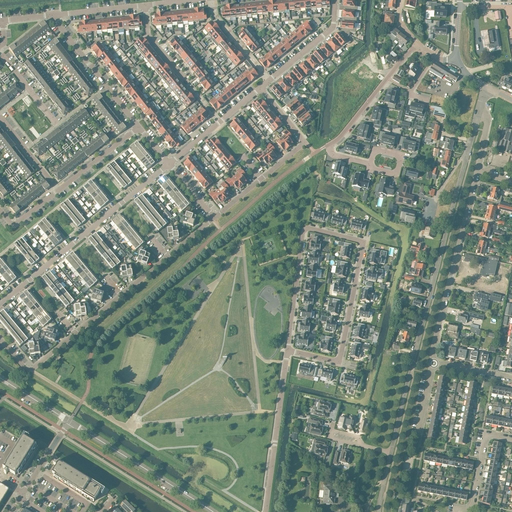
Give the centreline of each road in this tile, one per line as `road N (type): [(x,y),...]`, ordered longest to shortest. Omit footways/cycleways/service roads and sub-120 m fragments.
road 1 (residential): [(378,511),(478,113)]
road 2 (residential): [(212,218),(31,369),(0,339)]
road 3 (residential): [(286,350),(338,361),(362,245),(307,228)]
road 4 (residential): [(168,164),(0,304)]
road 5 (residential): [(433,363),(477,169)]
road 6 (residential): [(212,218),(305,142),(259,88)]
road 7 (residential): [(370,164),(336,156),(329,144),(416,44)]
road 8 (tertiary): [(211,511),(68,421)]
road 9 (residential): [(264,511),(286,350)]
road 10 (residential): [(138,127),(51,14)]
road 11 (residential): [(286,350),(307,228)]
road 12 (residential): [(334,0),(330,29),(259,88)]
road 13 (residential): [(455,511),(470,506),(484,434),(511,439)]
